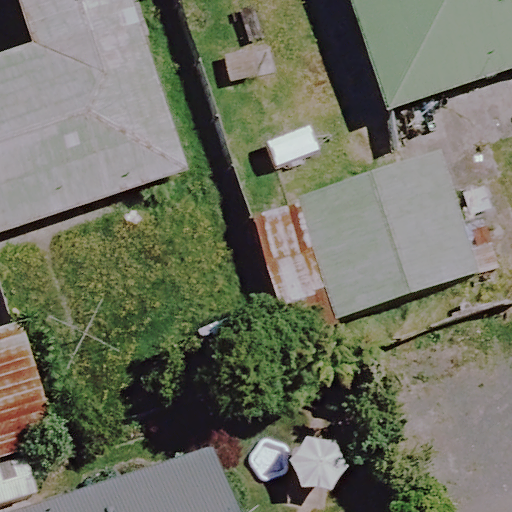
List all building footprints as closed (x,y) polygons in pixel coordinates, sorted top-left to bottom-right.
[(0,245),(168,189),(104,0),(0,0),(0,11),(18,66),(0,72),(0,245)] [(511,0),(327,0),(370,128),(511,80),(511,0)] [(477,283),(441,172),(292,220),(328,331),(477,283)] [(292,389),(263,313),(189,341),(218,417),(292,389)] [(6,333),(0,334),(0,441),(36,431),(6,333)] [(211,511),(197,466),(52,511),(211,511)]
